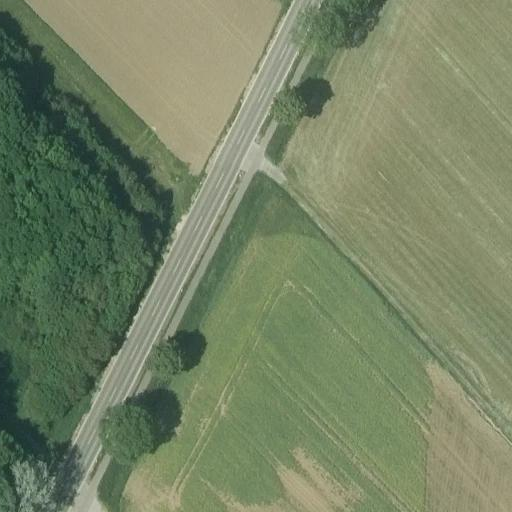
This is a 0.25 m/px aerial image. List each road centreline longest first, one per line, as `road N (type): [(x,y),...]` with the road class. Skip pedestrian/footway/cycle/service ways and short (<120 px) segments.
road 1 (tertiary): [(54,511),(314,0)]
road 2 (track): [(234,151),(291,191),(511,437)]
